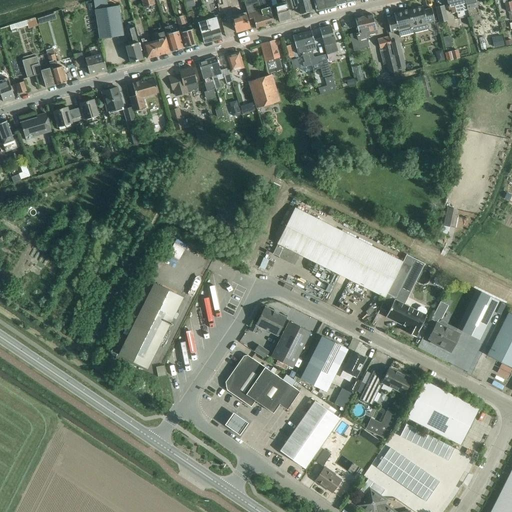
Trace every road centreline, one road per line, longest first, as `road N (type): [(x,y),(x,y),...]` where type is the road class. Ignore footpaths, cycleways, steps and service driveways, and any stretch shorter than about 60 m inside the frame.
road 1 (unclassified): [(511,408),(279,290),(262,289),(180,406)]
road 2 (tertiary): [(0,113),(390,0)]
road 3 (secondary): [(157,440),(0,336)]
